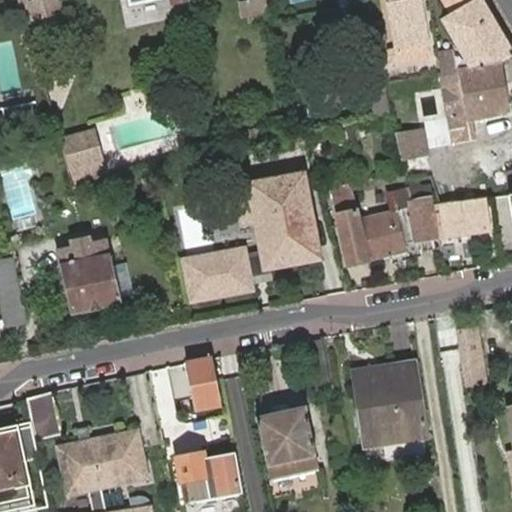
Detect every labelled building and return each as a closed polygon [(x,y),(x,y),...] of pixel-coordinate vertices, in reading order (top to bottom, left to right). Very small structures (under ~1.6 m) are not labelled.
[(47,0),(33,4),(39,24),(67,16),(62,0),(47,0)] [(254,0),(258,14),(268,12),(265,0),(254,0)] [(420,0),(390,0),(397,48),(389,50),(391,64),(429,58),(420,0)] [(511,58),(511,52),(482,0),(444,0),(452,15),(445,21),(467,62),(474,58),(479,67),(499,64),(511,58)] [(450,55),(438,57),(439,63),(441,74),(452,72),(450,55)] [(499,64),(479,67),(452,72),(441,74),(442,84),(443,92),(461,89),(466,122),(509,114),(499,64)] [(466,122),(461,89),(443,92),(451,133),(468,130),(466,122)] [(394,116),(390,94),(375,98),(379,119),(385,118),(394,116)] [(425,155),(422,132),(413,134),(397,136),(401,159),(425,155)] [(95,133),(67,140),(75,172),(103,165),(95,133)] [(106,177),(103,165),(75,172),(78,184),(106,177)] [(309,173),(247,184),(265,275),(326,263),(309,173)] [(359,222),(351,185),(334,190),(340,216),(337,216),(349,268),(368,263),(359,222)] [(482,199),(434,205),(439,238),(488,231),(482,199)] [(359,222),(368,263),(407,253),(405,244),(437,239),(430,200),(397,206),(399,214),(359,222)] [(73,243),(75,249),(91,246),(89,238),(73,243)] [(91,246),(75,249),(60,253),(72,314),(118,304),(117,300),(134,296),(127,262),(110,267),(105,243),(91,246)] [(247,248),(183,260),(192,305),(255,292),(247,248)] [(10,258),(9,258),(0,260),(0,309),(3,322),(4,329),(25,324),(10,258)] [(478,325),(455,329),(464,387),(487,384),(478,325)] [(324,340),(309,343),(318,395),(333,392),(324,340)] [(220,403),(212,358),(187,364),(195,409),(220,403)] [(415,363),(354,373),(366,446),(426,437),(415,363)] [(53,392),(28,398),(33,425),(36,439),(36,440),(63,435),(54,392),(53,392)] [(511,402),(503,404),(511,450),(511,402)] [(305,408),(258,419),(271,481),(319,471),(305,408)] [(78,429),(81,443),(92,441),(90,427),(78,429)] [(14,429),(0,432),(0,510),(31,504),(14,429)] [(81,443),(58,447),(67,497),(89,493),(92,511),(151,511),(149,502),(148,502),(148,501),(147,501),(147,500),(146,500),(145,500),(144,499),(143,499),(142,499),(142,498),(141,498),(140,498),(139,498),(138,498),(130,501),(132,509),(118,511),(106,511),(102,491),(149,482),(140,432),(92,441),(81,443)] [(201,454),(177,458),(181,481),(205,477),(201,454)]
